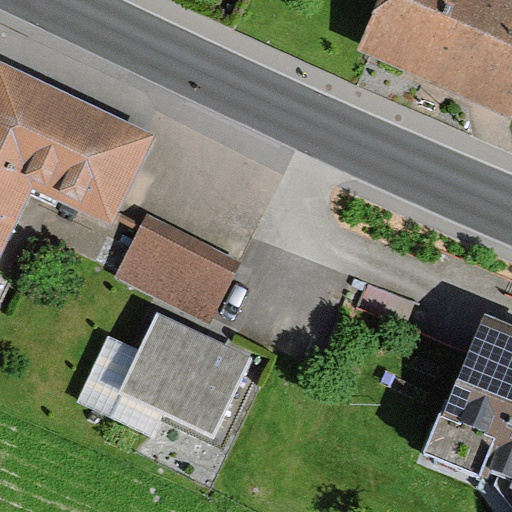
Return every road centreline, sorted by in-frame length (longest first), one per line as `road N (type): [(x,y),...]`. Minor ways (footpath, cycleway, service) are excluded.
road 1 (secondary): [(48,0),(511,210)]
road 2 (unknown): [(320,169),(306,215),(340,260),(484,325)]
